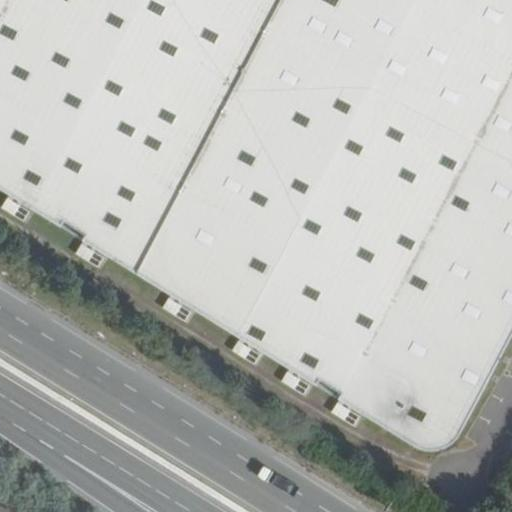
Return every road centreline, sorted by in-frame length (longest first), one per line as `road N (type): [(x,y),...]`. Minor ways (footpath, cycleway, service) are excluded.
road 1 (primary): [(309,511),(0,323)]
road 2 (primary): [(0,411),(172,511)]
road 3 (primary): [(0,411),(132,511)]
